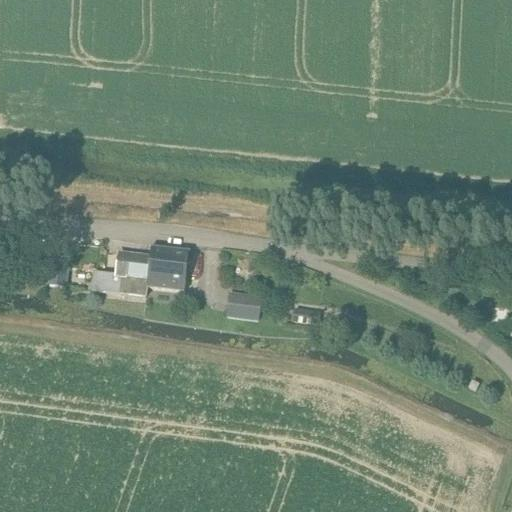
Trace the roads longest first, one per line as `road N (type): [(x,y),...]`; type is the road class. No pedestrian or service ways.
road 1 (track): [(0,329),(352,379),(511,453),(490,511)]
road 2 (track): [(0,127),(511,183)]
road 3 (track): [(511,243),(0,187)]
road 4 (tertiary): [(281,250),(0,221)]
road 5 (unclassified): [(511,368),(430,314),(281,250)]
road 6 (tertiary): [(511,275),(281,250)]
